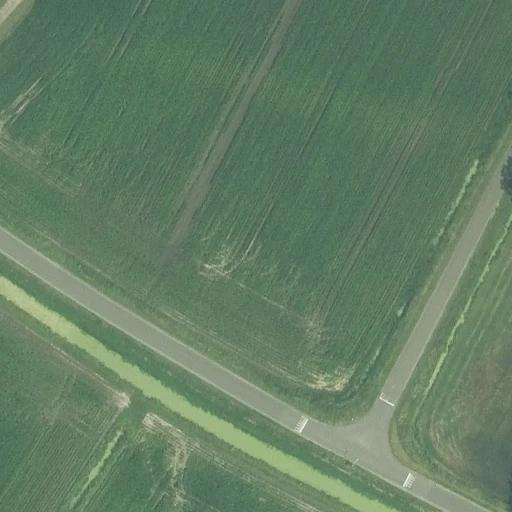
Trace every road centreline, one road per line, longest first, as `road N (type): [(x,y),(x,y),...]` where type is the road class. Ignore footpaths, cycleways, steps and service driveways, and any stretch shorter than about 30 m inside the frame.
road 1 (unclassified): [(361,457),(234,391),(0,242)]
road 2 (unclassified): [(361,457),(511,163)]
